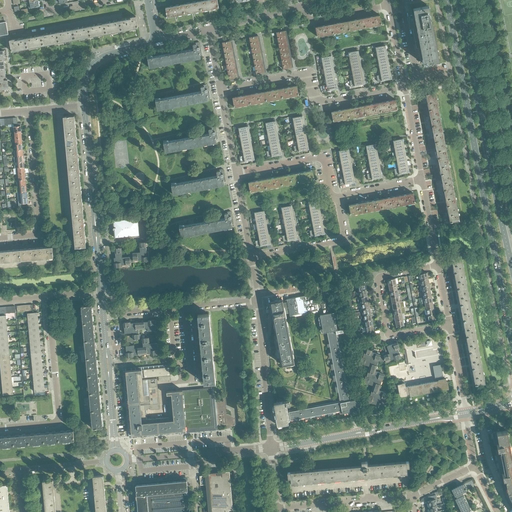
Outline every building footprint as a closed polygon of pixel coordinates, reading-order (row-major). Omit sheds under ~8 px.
[(39,6),(38,0),(30,2),(30,6),(29,6),(30,11),(38,10),(37,7),(39,6)] [(217,0),(205,0),(199,1),(201,11),(210,9),(219,7),(217,0)] [(201,11),(199,1),(182,4),(184,14),(192,12),(201,11)] [(176,15),(184,14),(182,4),(165,7),(166,12),(166,13),(167,13),(167,17),(176,15)] [(439,61),(438,54),(429,6),(411,9),(413,21),(421,64),(439,61)] [(371,16),(363,18),(365,28),(381,24),(380,15),(371,16)] [(119,21),(121,31),(129,29),(138,28),(136,16),(130,17),(131,18),(119,21)] [(0,35),(8,34),(6,21),(4,22),(4,18),(0,18),(0,35)] [(355,19),(347,21),(349,31),(365,28),(363,18),(355,19)] [(119,21),(103,23),(105,34),(113,32),(121,31),(119,21)] [(331,24),(333,34),(349,31),(347,21),(339,22),(331,24)] [(105,34),(103,23),(88,26),(90,37),(98,35),(105,34)] [(333,34),(331,24),(323,25),(315,27),(317,36),(333,34)] [(90,37),(88,26),(72,29),(74,40),(82,38),(90,37)] [(74,40),(72,29),(57,32),(59,43),(66,41),(74,40)] [(276,32),(281,54),(283,69),(292,67),(290,55),(285,30),(276,32)] [(57,32),(41,35),(43,45),(51,44),(59,43),(57,32)] [(43,45),(41,35),(25,38),(27,48),(35,47),(43,45)] [(249,37),(252,54),(255,68),(256,72),(256,74),(265,72),(258,35),(249,37)] [(19,50),(27,48),(25,38),(15,40),(14,39),(9,40),(12,51),(19,50)] [(238,77),(233,54),(231,40),(222,42),(229,79),(238,77)] [(187,51),(148,58),(149,68),(200,58),(199,54),(199,50),(201,49),(200,42),(196,43),(196,44),(193,44),(194,50),(187,51)] [(385,45),(384,44),(372,46),(372,48),(375,47),(376,53),(386,51),(385,45)] [(322,62),(332,60),(331,54),(324,55),(324,56),(321,56),(322,62)] [(0,70),(0,93),(2,93),(2,90),(5,90),(5,93),(9,92),(9,89),(8,77),(6,77),(5,70),(0,70)] [(391,79),(390,73),(380,75),(376,75),(378,81),(381,81),(391,79)] [(364,84),(363,78),(353,80),(349,81),(350,86),(354,86),(364,84)] [(337,89),(336,83),(326,84),(322,85),(323,92),(327,91),(337,89)] [(204,85),(204,86),(201,87),(202,92),(156,101),(156,104),(156,106),(156,105),(157,110),(208,100),(208,96),(208,95),(207,95),(207,92),(209,91),(208,85),(206,85),(204,85)] [(297,85),(281,88),(282,98),(299,95),(297,85)] [(265,91),(266,101),(282,98),(281,88),(265,91)] [(249,94),(250,104),(266,101),(265,91),(249,94)] [(428,110),(438,108),(435,92),(425,94),(427,102),(428,110)] [(250,104),(249,94),(232,97),(234,107),(250,104)] [(387,101),(379,102),(381,112),(397,109),(395,99),(387,101)] [(371,104),(363,105),(365,115),(381,112),(379,102),(371,104)] [(365,115),(363,105),(355,107),(347,108),(349,118),(365,115)] [(349,118),(347,108),(339,110),(331,111),(333,121),(349,118)] [(441,124),(438,108),(428,110),(430,118),(432,126),(441,124)] [(65,134),(76,133),(75,124),(74,116),(63,117),(65,134)] [(266,128),(276,126),(275,121),(274,121),(274,120),(268,121),(268,122),(265,123),(266,128)] [(444,140),(441,124),(432,126),(433,134),(435,142),(444,140)] [(165,152),(216,143),(216,138),(215,133),(216,133),(217,133),(216,127),(212,128),(212,129),(209,129),(210,134),(203,136),(164,143),(165,152)] [(76,141),(76,133),(65,134),(66,150),(77,149),(76,141)] [(447,156),(444,140),(435,142),(436,150),(438,158),(447,156)] [(309,149),(308,143),(298,145),(294,146),(295,152),(299,151),(309,149)] [(281,154),(280,148),(270,150),(266,151),(267,157),(271,156),(281,154)] [(78,158),(77,149),(66,150),(68,167),(79,166),(78,158)] [(254,159),(253,154),(243,156),(239,156),(240,162),(244,161),(254,159)] [(450,172),(447,156),(438,158),(439,166),(441,174),(450,172)] [(79,174),(79,166),(68,167),(69,183),(80,182),(79,174)] [(409,172),(408,166),(398,168),(394,169),(395,175),(399,174),(409,172)] [(220,170),(220,171),(217,171),(218,177),(171,185),(172,189),(172,190),(173,194),(224,185),(223,181),(224,180),(223,179),(223,176),(224,176),(225,176),(223,169),(222,170),(220,170)] [(297,173),(298,183),(314,180),(313,170),(305,171),(297,173)] [(382,177),(381,171),(371,173),(367,174),(368,180),(372,179),(382,177)] [(453,188),(450,172),(441,174),(442,182),(444,190),(453,188)] [(280,176),(282,186),(298,183),(297,173),(289,174),(280,176)] [(272,177),(264,179),(266,189),(282,186),(280,176),(272,177)] [(355,182),(354,176),(344,178),(340,179),(341,185),(345,184),(355,182)] [(266,189),(264,179),(256,180),(248,182),(250,192),(266,189)] [(81,190),(80,182),(69,183),(71,199),(82,198),(81,190)] [(456,204),(453,188),(444,190),(445,198),(447,206),(456,204)] [(413,193),(397,196),(398,205),(415,202),(413,193)] [(381,199),(382,208),(398,205),(397,196),(381,199)] [(28,205),(28,203),(27,197),(20,198),(18,198),(19,206),(21,206),(28,205)] [(82,207),(82,198),(71,199),(72,216),(83,215),(82,207)] [(365,202),(366,211),(382,208),(381,199),(365,202)] [(309,208),(319,206),(318,200),(314,201),(314,200),(312,200),(312,202),(308,202),(309,208)] [(366,211),(365,202),(349,205),(351,214),(366,211)] [(459,220),(456,204),(447,206),(448,214),(450,222),(459,220)] [(179,227),(181,236),(232,227),(231,222),(231,218),(233,218),(231,211),(228,212),(228,213),(225,213),(225,219),(220,220),(179,227)] [(84,223),(83,215),(72,216),(73,232),(84,231),(84,223)] [(127,219),(113,220),(113,221),(114,226),(114,227),(114,228),(113,228),(114,229),(113,230),(114,230),(115,236),(114,237),(115,237),(126,236),(139,235),(138,218),(128,219),(127,219)] [(325,234),(324,228),(313,230),(309,230),(311,236),(315,236),(325,234)] [(85,239),(84,231),(73,232),(75,248),(86,247),(85,239)] [(297,239),(296,233),(286,235),(282,236),(284,244),(288,243),(287,241),(297,239)] [(270,244),(269,238),(259,240),(255,241),(256,247),(260,246),(270,244)] [(140,247),(140,250),(140,252),(133,253),(132,248),(129,249),(129,256),(122,257),(122,252),(121,247),(121,245),(116,245),(117,248),(115,248),(116,257),(114,258),(115,267),(121,267),(121,265),(126,265),(130,264),(130,261),(133,261),(138,260),(143,260),(143,261),(149,261),(149,256),(148,251),(146,251),(146,246),(146,242),(139,242),(140,247)] [(36,248),(37,259),(53,257),(52,246),(44,247),(36,248)] [(20,249),(20,260),(37,259),(36,248),(28,249),(20,249)] [(3,251),(4,262),(20,260),(20,249),(11,250),(3,251)] [(454,271),(464,269),(461,254),(451,256),(454,271)] [(466,284),(464,269),(454,271),(457,286),(466,284)] [(355,286),(358,285),(359,291),(366,289),(365,284),(362,284),(361,281),(355,282),(355,286)] [(470,302),(469,299),(466,284),(457,286),(460,304),(470,302)] [(400,289),(397,290),(390,291),(391,298),(399,296),(401,296),(400,289)] [(318,310),(317,304),(316,302),(315,293),(286,299),(282,299),(285,313),(289,313),(289,315),(318,310)] [(285,313),(282,299),(273,301),(273,300),(271,300),(271,302),(270,302),(271,305),(270,306),(271,313),(272,312),(282,365),(285,364),(286,367),(290,366),(290,363),(293,362),(292,352),(293,352),(292,348),(291,348),(287,327),(285,313)] [(333,312),(331,299),(327,300),(316,302),(317,304),(321,303),(323,312),(323,314),(332,313),(333,312)] [(474,322),(471,309),(470,302),(460,304),(464,324),(474,322)] [(83,323),(93,322),(92,313),(91,305),(81,306),(83,323)] [(323,314),(320,315),(320,317),(321,321),(322,325),(323,333),(327,332),(336,330),(332,313),(323,314)] [(198,325),(199,332),(211,331),(209,314),(198,315),(198,321),(195,321),(196,323),(196,325),(198,325)] [(124,327),(125,333),(132,332),(133,334),(133,335),(127,336),(128,342),(137,341),(137,338),(140,338),(140,333),(139,334),(139,329),(145,329),(144,328),(148,328),(148,331),(156,330),(155,324),(156,324),(155,319),(149,320),(149,321),(144,322),(135,322),(135,323),(130,323),(130,321),(124,322),(124,327)] [(94,331),(93,322),(83,323),(84,341),(95,340),(94,331)] [(474,322),(464,324),(466,338),(476,336),(474,322)] [(343,332),(343,329),(338,330),(336,330),(327,332),(329,343),(327,344),(327,347),(330,346),(331,352),(329,352),(329,355),(330,358),(332,358),(333,363),(331,364),(331,367),(332,369),(334,369),(335,375),(333,375),(334,381),(336,380),(337,386),(335,387),(335,389),(336,392),(338,392),(340,401),(348,399),(336,332),(339,331),(339,333),(343,332)] [(211,331),(199,332),(200,338),(197,338),(197,340),(197,343),(200,342),(201,349),(212,348),(211,331)] [(149,341),(155,341),(154,335),(148,335),(149,337),(147,337),(144,338),(142,338),(142,342),(143,342),(143,347),(137,347),(137,348),(134,348),(134,345),(126,346),(126,352),(127,357),(128,357),(132,356),(133,356),(133,355),(138,354),(147,354),(147,353),(152,353),(152,355),(153,354),(157,354),(158,354),(158,349),(157,343),(149,343),(149,342),(149,341)] [(479,349),(476,336),(466,338),(469,351),(479,349)] [(86,358),(96,357),(95,348),(95,340),(84,341),(86,358)] [(397,342),(388,345),(387,346),(387,345),(384,346),(386,353),(389,352),(389,353),(381,356),(380,355),(380,354),(371,352),(372,350),(366,348),(363,357),(361,357),(359,363),(369,366),(369,365),(370,366),(366,376),(365,376),(363,382),(372,385),(372,384),(373,385),(370,395),(369,395),(367,401),(376,404),(377,404),(376,406),(383,408),(387,393),(379,390),(381,384),(380,384),(382,380),(384,373),(380,372),(379,372),(375,371),(377,365),(378,361),(382,362),(385,360),(386,362),(390,360),(394,358),(395,360),(401,358),(400,353),(399,353),(398,349),(399,348),(397,342)] [(212,348),(201,349),(201,355),(199,355),(199,358),(199,360),(202,359),(202,366),(214,365),(212,348)] [(482,366),(481,363),(479,349),(469,351),(472,368),(482,366)] [(88,376),(98,375),(97,366),(96,357),(86,358),(88,376)] [(446,378),(443,379),(443,376),(441,364),(433,366),(435,378),(435,377),(436,381),(405,386),(405,383),(404,383),(404,380),(398,381),(398,384),(397,384),(400,397),(407,395),(407,394),(409,394),(410,396),(449,388),(447,381),(446,381),(446,378)] [(214,365),(202,366),(203,372),(200,372),(200,375),(201,377),(203,376),(204,383),(215,382),(214,365)] [(485,383),(483,373),(482,366),(472,368),(475,384),(485,383)] [(160,409),(157,378),(142,380),(142,378),(170,375),(169,367),(141,370),(126,371),(131,435),(139,435),(186,430),(182,390),(166,391),(167,395),(169,417),(146,419),(145,410),(148,410),(147,408),(150,408),(150,409),(160,409)] [(99,383),(98,375),(88,376),(89,393),(99,392),(99,383)] [(215,428),(211,388),(211,387),(184,390),(182,390),(186,430),(188,430),(215,428)] [(91,411),(101,410),(100,401),(99,392),(89,393),(91,411)] [(340,402),(342,413),(347,412),(359,410),(357,399),(351,400),(350,399),(348,399),(340,401),(340,402)] [(289,400),(274,403),(276,418),(278,425),(288,423),(285,406),(290,405),(289,400)] [(339,413),(342,413),(340,402),(289,412),(290,420),(293,419),(294,422),(299,421),(299,418),(305,417),(305,420),(311,419),(310,416),(316,415),(317,417),(319,417),(322,416),(322,414),(328,413),(328,415),(334,414),(333,412),(339,411),(339,413)] [(102,419),(101,410),(91,411),(92,428),(103,427),(102,419)] [(58,431),(59,442),(74,440),(73,430),(66,431),(58,431)] [(502,431),(492,433),(495,445),(496,445),(497,449),(495,449),(500,474),(502,474),(502,478),(501,478),(503,491),(505,491),(509,490),(510,493),(508,494),(509,495),(509,496),(510,497),(511,499),(510,499),(511,500),(511,501),(511,459),(506,430),(502,431)] [(43,433),(44,443),(59,442),(58,431),(51,432),(43,433)] [(28,434),(29,444),(44,443),(43,433),(36,433),(28,434)] [(13,436),(14,446),(29,444),(28,434),(21,435),(13,436)] [(0,446),(14,446),(13,436),(6,436),(0,436),(0,446)] [(291,484),(366,477),(407,473),(407,467),(409,467),(409,461),(368,464),(367,461),(365,462),(361,462),(362,465),(287,472),(288,478),(290,478),(291,484)] [(233,511),(229,471),(220,472),(221,474),(217,474),(217,472),(208,473),(208,475),(200,476),(200,485),(209,484),(211,511),(233,511)] [(94,494),(105,493),(104,484),(103,475),(92,476),(94,494)] [(44,499),(54,498),(53,480),(42,481),(43,490),(44,499)] [(189,511),(188,494),(185,495),(184,491),(188,490),(187,480),(135,484),(136,492),(136,496),(137,511),(189,511)] [(0,502),(9,502),(8,493),(7,484),(0,484),(0,502)] [(472,511),(463,492),(466,491),(466,489),(466,488),(465,488),(463,484),(451,489),(455,496),(456,496),(457,498),(455,499),(461,511),(472,511)] [(105,502),(105,493),(94,494),(95,511),(96,511),(106,511),(105,502)] [(45,511),(55,511),(54,498),(44,499),(45,508),(45,511)] [(9,511),(9,502),(0,502),(0,511),(9,511)]
